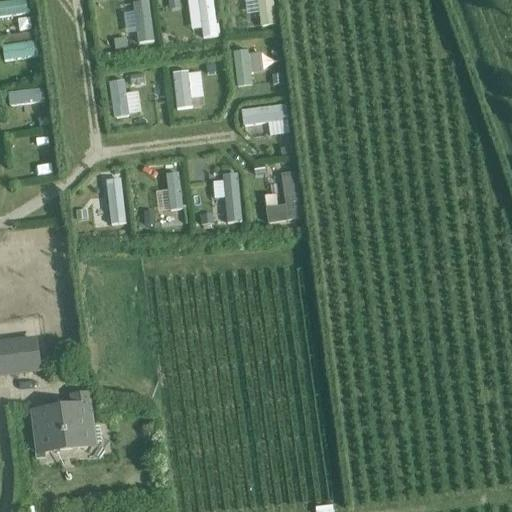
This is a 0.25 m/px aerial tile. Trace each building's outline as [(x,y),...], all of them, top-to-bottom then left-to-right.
[(214,0),(199,0),(203,41),(218,40),(214,0)] [(274,0),(257,0),(260,29),(277,27),(274,0)] [(31,2),(12,3),(13,24),(32,23),(31,2)] [(134,6),(139,45),(155,44),(150,4),(134,6)] [(22,26),(5,25),(4,50),(21,51),(22,26)] [(126,40),(114,41),(116,51),(122,50),(128,50),(126,40)] [(37,41),(27,42),(28,51),(38,50),(37,41)] [(248,52),(233,54),(238,89),(253,87),(248,52)] [(174,75),(177,112),(194,111),(191,73),(174,75)] [(141,75),(130,77),(132,86),(143,85),(141,75)] [(130,119),(125,83),(110,85),(114,121),(130,119)] [(44,92),(10,95),(11,108),(46,105),(44,92)] [(286,108),(243,113),(245,129),(288,124),(286,108)] [(293,149),(281,151),(282,159),(294,158),(293,149)] [(265,166),(256,167),(257,177),(267,175),(265,166)] [(180,175),(166,177),(170,213),(184,211),(180,175)] [(296,175),(282,176),(286,208),(266,211),(268,223),(302,219),(296,175)] [(238,177),(223,177),(227,225),(242,225),(238,177)] [(122,182),(107,184),(111,227),(126,226),(122,182)] [(87,211),(77,212),(78,221),(87,220),(87,211)] [(155,213),(144,214),(144,226),(155,226),(155,213)] [(213,216),(200,217),(201,226),(214,225),(213,216)] [(76,341),(67,342),(68,351),(77,349),(76,341)] [(36,344),(0,348),(0,377),(40,372),(36,344)] [(75,410),(34,415),(39,455),(94,447),(94,445),(102,444),(100,429),(92,430),(88,398),(74,400),(75,410)]
